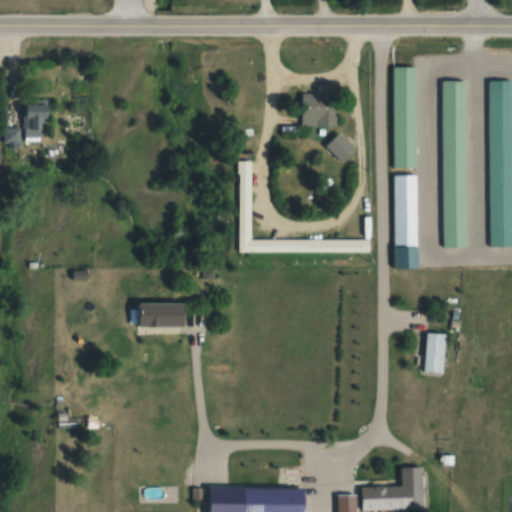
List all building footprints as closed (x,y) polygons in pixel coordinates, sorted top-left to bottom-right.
[(413,166),(391,166),(391,65),(413,65),(413,166)] [(463,79),(464,244),(441,245),(440,79),(463,79)] [(509,79),(511,243),(489,243),(487,79),(509,79)] [(333,123),(299,122),(300,91),(334,92),(333,123)] [(46,137),(46,99),(23,99),(23,137),(46,137)] [(337,130),(324,143),(342,161),(355,147),(337,130)] [(367,237),(367,250),(235,250),(235,158),(250,158),(250,237),(367,237)] [(414,173),(415,265),(390,266),(388,174),(414,173)] [(185,326),(185,302),(138,302),(138,326),(185,326)] [(443,372),(443,332),(424,332),(423,372),(443,372)] [(422,509),(422,467),(401,467),(401,486),(359,486),(359,509),(422,509)] [(303,511),(304,486),(241,486),(241,511),(303,511)]
